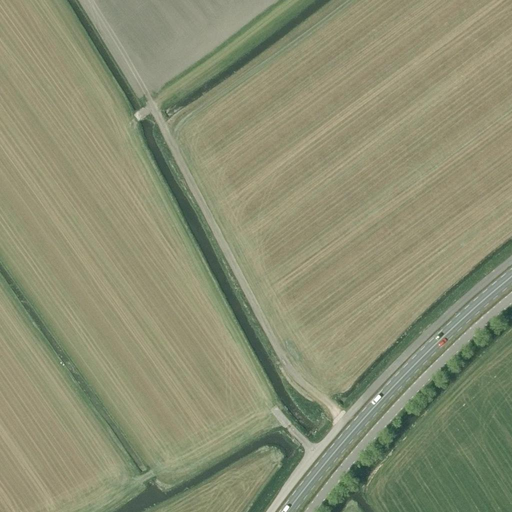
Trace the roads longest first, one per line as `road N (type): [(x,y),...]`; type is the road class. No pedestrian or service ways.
road 1 (unclassified): [(270,511),(368,393),(511,260)]
road 2 (primary): [(287,511),(378,401),(511,276)]
road 3 (unclassified): [(310,511),(425,377),(511,297)]
